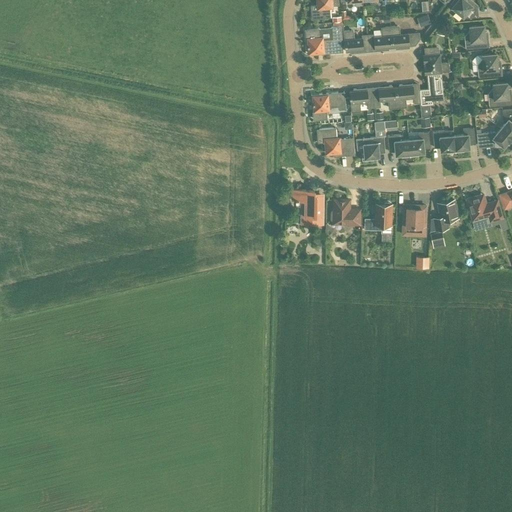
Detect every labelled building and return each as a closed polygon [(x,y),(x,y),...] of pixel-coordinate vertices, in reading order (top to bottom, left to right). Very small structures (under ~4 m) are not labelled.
[(311,19),(330,17),(329,7),(332,6),(332,5),(338,4),(337,0),(316,0),(317,5),(310,5),(311,19)] [(452,0),(451,3),(453,4),(451,6),(463,16),(463,18),(478,17),(477,4),(471,0),(470,0),(452,0)] [(345,15),(345,10),(341,11),(342,19),(353,18),(352,14),(345,15)] [(418,17),(421,26),(431,23),(428,14),(418,17)] [(333,25),(342,24),(341,16),(332,17),(333,25)] [(437,33),(444,35),(447,26),(439,24),(437,33)] [(484,32),(483,24),(469,26),(469,30),(464,36),(466,49),(488,47),(487,35),(486,31),(484,32)] [(390,26),(392,47),(395,46),(395,48),(409,47),(409,45),(415,44),(419,38),(419,32),(399,33),(398,25),(390,26)] [(319,28),(305,29),(307,54),(318,53),(322,53),(335,52),(334,40),(341,40),(341,30),(340,26),(331,26),(331,27),(319,28)] [(388,47),(392,47),(390,26),(381,27),(381,35),(374,36),(373,33),(367,34),(369,51),(388,49),(388,47)] [(369,51),(367,34),(361,34),(361,37),(353,38),(353,29),(343,30),(344,39),(345,51),(349,50),(349,52),(369,51)] [(426,72),(449,70),(448,62),(439,62),(438,46),(424,47),(426,72)] [(497,60),(496,53),(481,54),(482,59),(477,65),(478,77),(501,75),(500,64),(499,64),(499,60),(497,60)] [(420,105),(421,116),(431,115),(430,104),(433,104),(433,100),(443,99),(440,72),(449,71),(449,70),(426,72),(427,88),(419,88),(418,82),(420,105)] [(420,105),(418,82),(398,84),(399,86),(395,86),(397,107),(406,106),(405,98),(413,97),(414,103),(419,103),(420,105)] [(508,89),(507,82),(492,83),(492,88),(488,93),(489,106),(511,104),(511,92),(510,92),(510,89),(508,89)] [(397,107),(395,86),(392,87),(391,85),(372,87),(374,107),(380,106),(379,100),(387,100),(388,108),(397,107)] [(368,107),(374,107),(372,87),(353,88),(353,90),(349,91),(350,103),(351,112),(360,111),(359,102),(367,101),(368,107)] [(345,107),(344,91),(311,94),(313,120),(327,118),(326,109),(328,109),(328,107),(338,106),(339,108),(345,107)] [(500,128),(511,137),(511,108),(501,110),(502,121),(504,122),(500,128)] [(368,121),(377,119),(376,112),(367,113),(368,121)] [(421,126),(431,126),(431,117),(421,117),(421,126)] [(384,128),(384,121),(374,121),(375,129),(384,128)] [(336,137),(335,127),(316,129),(317,142),(325,141),(326,152),(333,152),(333,156),(354,154),(352,137),(339,138),(338,137),(336,137)] [(453,135),(455,151),(463,151),(463,148),(469,148),(468,134),(474,133),(474,127),(462,128),(463,134),(453,135)] [(508,144),(511,139),(511,137),(500,128),(495,133),(494,131),(483,132),(484,147),(499,145),(500,144),(503,146),(506,142),(508,144)] [(446,152),(455,151),(453,135),(448,135),(447,129),(432,131),(433,137),(439,136),(440,150),(446,150),(446,152)] [(408,139),(410,155),(418,155),(418,152),(424,152),(423,138),(429,137),(428,131),(417,132),(417,138),(408,139)] [(398,134),(387,135),(387,141),(388,150),(395,150),(395,154),(401,154),(401,156),(410,155),(408,139),(403,139),(402,134),(398,134)] [(362,160),(373,159),(373,156),(379,156),(377,142),(384,142),(383,135),(372,136),(372,142),(363,143),(363,152),(361,153),(362,160)] [(316,206),(316,195),(314,195),(314,190),(305,190),(305,189),(292,189),(292,200),(295,200),(295,201),(298,201),(298,200),(305,200),(304,208),(298,208),(298,215),(301,215),(301,223),(322,223),(322,206),(316,206)] [(511,189),(499,194),(504,207),(511,204),(511,189)] [(487,208),(483,193),(467,198),(473,220),(479,218),(480,216),(488,214),(490,220),(502,217),(498,205),(487,208)] [(359,223),(359,209),(349,208),(349,199),(333,199),(333,211),(332,211),(330,212),(330,219),(331,220),(333,220),(333,223),(348,223),(359,223)] [(435,230),(448,227),(446,219),(458,217),(454,199),(437,203),(440,216),(433,218),(435,230)] [(390,224),(391,204),(376,203),(375,218),(371,218),(371,229),(382,229),(382,224),(390,224)] [(424,236),(424,230),(426,205),(404,204),(402,235),(424,236)] [(499,223),(501,231),(509,228),(506,221),(499,223)] [(433,247),(444,245),(441,231),(430,234),(433,247)]
